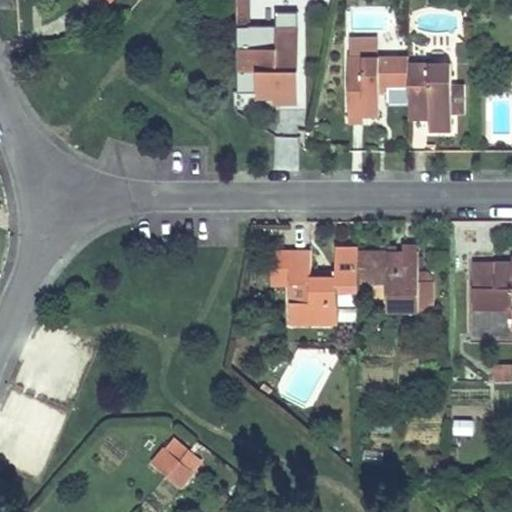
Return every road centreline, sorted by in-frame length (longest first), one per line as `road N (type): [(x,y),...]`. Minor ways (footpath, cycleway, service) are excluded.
road 1 (residential): [(73,202),(239,193),(511,198)]
road 2 (residential): [(73,202),(0,346)]
road 3 (residential): [(0,101),(27,152),(73,202)]
